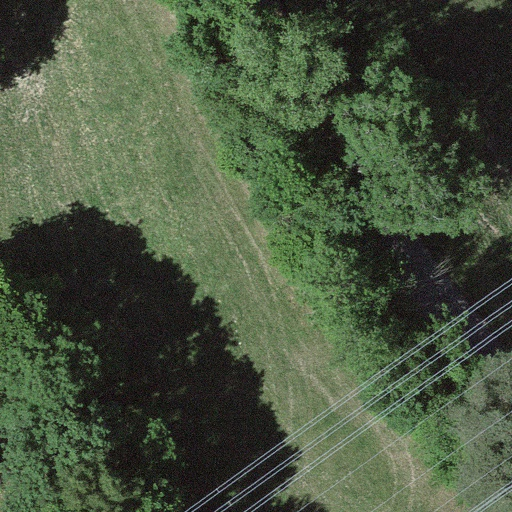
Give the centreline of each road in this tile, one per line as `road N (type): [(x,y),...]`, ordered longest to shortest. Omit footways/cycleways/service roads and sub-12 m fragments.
road 1 (unclassified): [(511,390),(463,338),(249,0)]
road 2 (track): [(148,494),(50,334),(0,297)]
